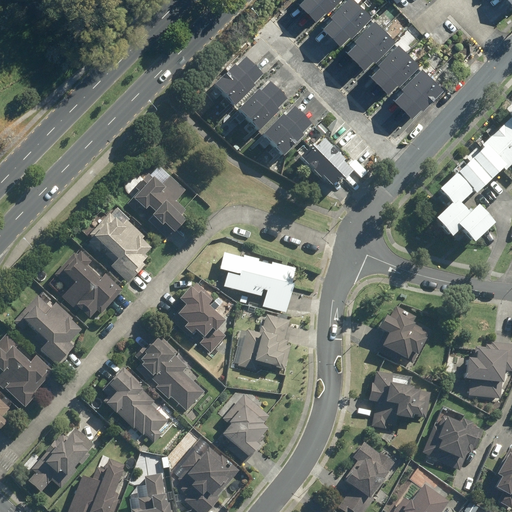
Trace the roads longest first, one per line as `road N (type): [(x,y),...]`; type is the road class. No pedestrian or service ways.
road 1 (residential): [(0,469),(217,221),(242,216),(349,249)]
road 2 (primary): [(231,0),(0,236)]
road 3 (residential): [(263,511),(322,423),(334,291),(349,249)]
road 4 (primary): [(0,185),(178,0)]
road 5 (residential): [(405,167),(275,33)]
road 6 (residential): [(511,291),(349,249)]
road 7 (residential): [(510,58),(405,167)]
